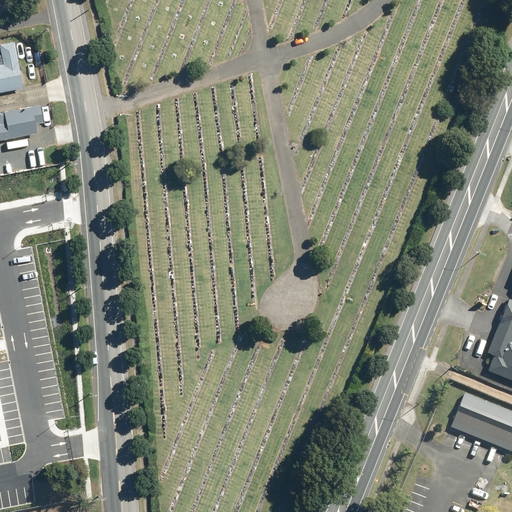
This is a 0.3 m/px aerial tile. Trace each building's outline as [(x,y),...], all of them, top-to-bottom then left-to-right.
[(0,63),(0,88),(21,85),(15,43),(0,44),(0,55),(1,63),(0,63)] [(0,125),(0,141),(37,134),(35,124),(43,123),(40,106),(4,113),(7,125),(0,125)] [(511,299),(509,298),(497,328),(481,369),(511,381),(511,339),(511,337),(511,299)] [(511,408),(466,389),(451,423),(511,447),(511,408)] [(0,455),(32,449),(26,418),(0,423),(0,455)] [(6,463),(0,463),(0,499),(12,497),(6,463)]
